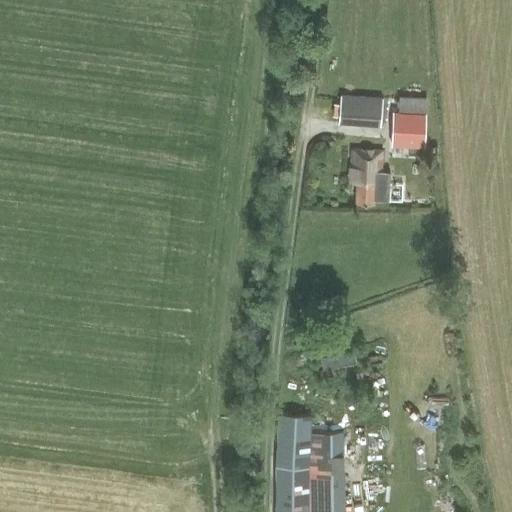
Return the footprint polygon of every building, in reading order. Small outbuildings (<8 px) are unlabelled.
[(380,125),(382,97),(340,94),(338,123),(380,125)] [(424,146),(428,97),(398,95),(398,111),(397,111),(396,121),(392,121),(391,145),(424,148),(424,146)] [(389,171),(380,171),(381,151),(353,150),(352,181),(358,181),(357,203),(372,204),(373,199),(388,200),(389,171)] [(328,356),(332,368),(356,361),(352,348),(328,356)] [(274,468),(273,511),(343,511),(342,431),(310,431),(310,416),(277,414),(274,468)]
